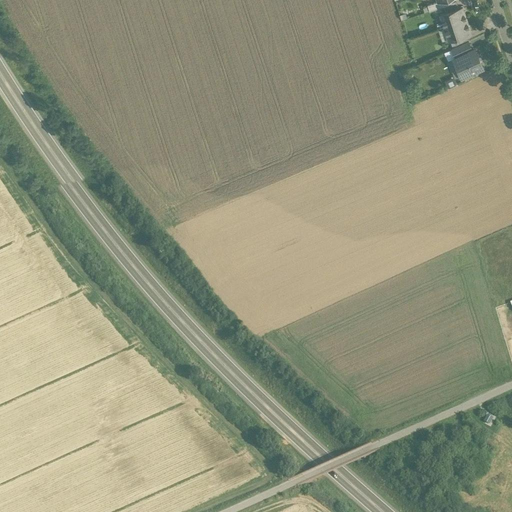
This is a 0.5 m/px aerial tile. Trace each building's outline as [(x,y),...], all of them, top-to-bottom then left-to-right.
[(441,0),(437,2),(436,1),(427,4),(429,10),(443,6),(450,3),(449,0),(441,0)] [(450,3),(443,6),(445,12),(458,8),(456,2),(450,3)] [(445,12),(439,14),(444,26),(466,19),(461,7),(458,8),(445,12)] [(466,19),(444,26),(448,39),(453,37),(466,33),(470,32),(466,19)] [(466,33),(453,37),(456,45),(467,40),(468,40),(466,33)] [(456,45),(450,48),(454,57),(471,49),(467,40),(456,45)] [(454,57),(461,75),(481,66),(474,48),(471,49),(454,57)]
